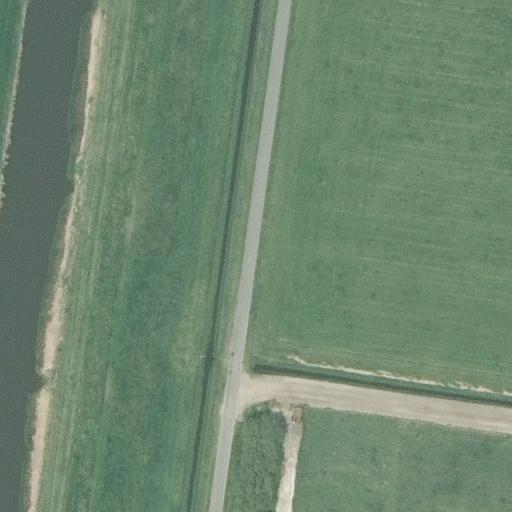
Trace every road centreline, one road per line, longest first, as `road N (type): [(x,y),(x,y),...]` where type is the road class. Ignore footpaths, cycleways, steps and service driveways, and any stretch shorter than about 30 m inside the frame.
road 1 (unclassified): [(215,511),(284,0)]
road 2 (track): [(232,386),(511,424)]
